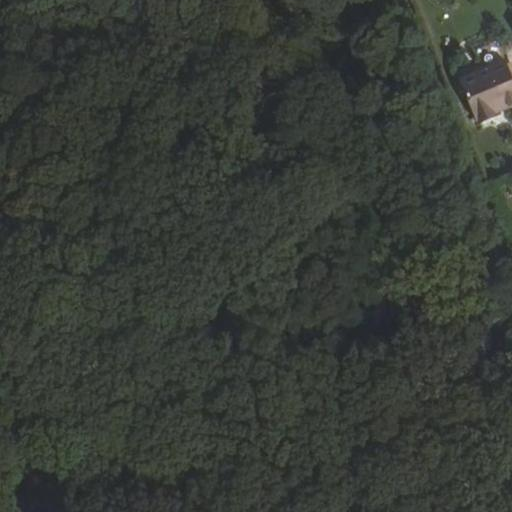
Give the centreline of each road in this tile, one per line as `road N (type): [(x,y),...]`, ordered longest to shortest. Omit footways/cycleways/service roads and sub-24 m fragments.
road 1 (track): [(140,361),(238,0)]
road 2 (track): [(98,511),(140,361)]
road 3 (track): [(0,312),(140,361)]
